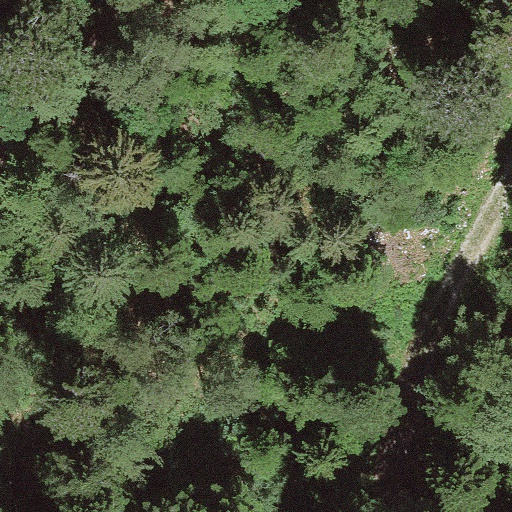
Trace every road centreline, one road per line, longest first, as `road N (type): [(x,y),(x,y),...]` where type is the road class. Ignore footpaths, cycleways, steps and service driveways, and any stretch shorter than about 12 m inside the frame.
road 1 (track): [(396,511),(427,372),(511,208)]
road 2 (track): [(128,0),(0,138)]
